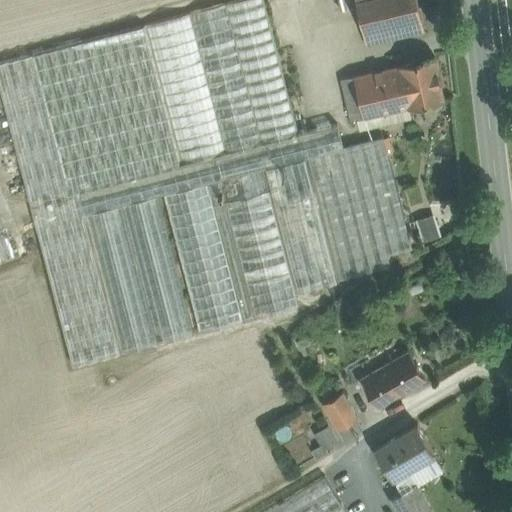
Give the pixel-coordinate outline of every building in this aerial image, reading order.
[(263,0),(237,0),(0,62),(0,85),(73,364),(299,306),(295,291),(391,266),(387,254),(412,248),(383,136),(343,146),(337,123),(299,133),(263,0)] [(417,0),(360,0),(356,1),(366,45),(424,31),(417,0)] [(434,56),(387,68),(396,109),(444,98),(434,56)] [(387,68),(355,75),(365,117),(396,109),(387,68)] [(355,75),(341,78),(351,120),(365,117),(355,75)] [(409,349),(362,376),(379,406),(426,379),(409,349)] [(343,391),(324,403),(338,429),(358,418),(358,417),(343,391)] [(338,429),(344,439),(364,428),(358,417),(358,418),(338,429)] [(418,424),(376,448),(392,476),(393,476),(402,491),(416,482),(407,467),(434,452),(418,424)] [(328,425),(318,432),(327,447),(337,441),(328,425)] [(346,511),(325,476),(264,511),(346,511)] [(433,511),(416,482),(402,491),(390,497),(398,511),(433,511)]
